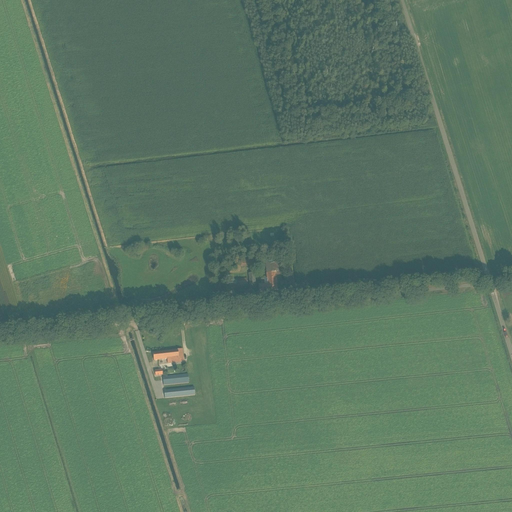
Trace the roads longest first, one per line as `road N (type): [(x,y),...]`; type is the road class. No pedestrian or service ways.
road 1 (unclassified): [(129,322),(490,283)]
road 2 (unclassified): [(490,283),(401,0)]
road 3 (track): [(0,340),(123,323)]
